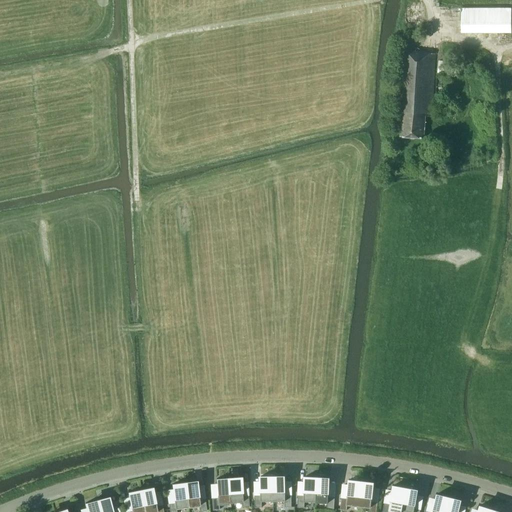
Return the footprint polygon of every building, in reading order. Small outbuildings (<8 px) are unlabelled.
[(511,7),(462,7),(462,32),(511,32),(511,7)] [(401,50),(396,112),(400,112),(399,122),(401,122),(400,136),(424,138),(426,114),(431,115),(436,53),(401,50)] [(457,62),(439,60),(438,74),(456,75),(457,62)] [(262,501),(273,500),(273,476),(273,478),(262,478),(262,476),(261,476),(261,494),(255,494),(255,507),(262,507),(262,501)] [(285,500),(285,507),(292,507),(292,494),(286,494),(285,476),(285,478),(274,478),(274,476),(273,476),(273,500),(285,500)] [(306,479),(306,476),(305,476),(304,494),(298,494),(298,507),(304,507),(305,501),(316,501),(318,477),(317,477),(317,479),(306,479)] [(242,508),(249,507),(248,494),(242,495),(241,477),(240,477),(240,479),(229,480),(229,477),(229,478),(230,503),(242,502),(242,508)] [(335,496),(329,496),(330,477),(329,477),(329,480),(318,479),(318,477),(316,501),(328,502),(327,509),(334,509),(335,496)] [(212,497),(213,510),(219,509),(219,504),(230,503),(229,478),(228,478),(228,480),(217,481),(217,478),(216,478),(218,497),(212,497)] [(350,482),(350,479),(347,497),(342,497),(340,509),(347,510),(347,504),(359,505),(362,481),(361,480),(361,483),(350,482)] [(199,505),(200,511),(207,511),(205,498),(199,499),(197,480),(196,481),(196,483),(185,484),(185,482),(184,482),(188,507),(199,505)] [(372,500),(374,482),(373,482),(373,484),(362,483),(362,481),(359,505),(370,507),(369,511),(376,511),(378,501),(372,500)] [(172,484),(175,502),(169,503),(170,511),(176,511),(176,508),(188,507),(184,482),(184,485),(173,486),(173,484),(172,484)] [(394,487),(394,485),(390,503),(385,502),(382,511),(389,511),(390,510),(401,511),(406,487),(405,487),(405,489),(394,487)] [(153,511),(157,511),(156,511),(163,511),(162,504),(156,505),(153,487),(152,487),(152,490),(141,492),(141,489),(145,511),(153,511)] [(419,511),(421,509),(415,508),(418,489),(417,489),(417,492),(406,490),(406,487),(401,511),(403,511),(419,511)] [(145,511),(141,489),(140,490),(141,492),(130,494),(129,492),(128,492),(132,510),(126,511),(145,511)] [(445,511),(449,497),(449,496),(448,499),(438,496),(438,494),(437,494),(433,511),(427,510),(426,511),(445,511)] [(98,499),(97,500),(100,511),(113,511),(109,496),(108,497),(109,499),(98,502),(98,499)] [(458,511),(461,500),(460,499),(460,502),(449,499),(450,497),(449,497),(445,511),(458,511)] [(100,511),(97,500),(97,502),(87,505),(86,503),(85,503),(87,511),(100,511)]
